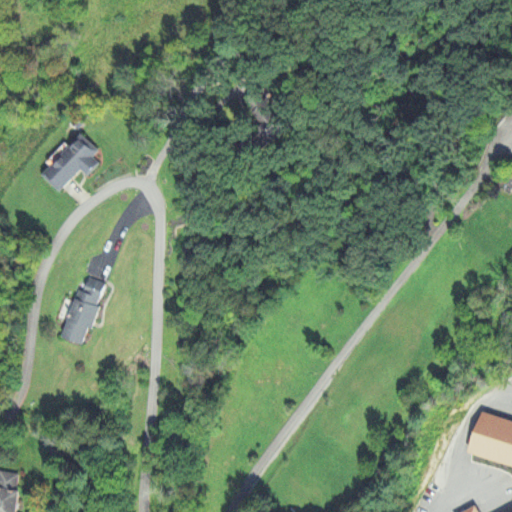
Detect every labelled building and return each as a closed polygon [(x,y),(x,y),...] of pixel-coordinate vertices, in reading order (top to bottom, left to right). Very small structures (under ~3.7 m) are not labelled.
[(89,172),(82,165),(60,187),(45,173),(84,135),(105,156),(89,172)] [(84,287),(108,297),(89,343),(65,334),(84,287)] [(511,463),(466,448),(480,407),(511,418),(511,463)] [(0,511),(0,485),(2,486),(4,468),(22,470),(20,488),(26,488),(22,511),(0,511)] [(511,511),(511,510),(508,511),(480,511),(475,503),(459,511),(511,511)]
